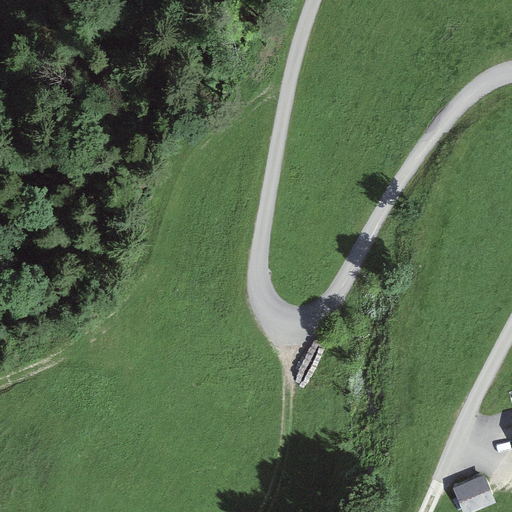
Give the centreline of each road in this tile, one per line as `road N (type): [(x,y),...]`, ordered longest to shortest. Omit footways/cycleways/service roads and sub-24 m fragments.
road 1 (unclassified): [(314,0),(288,93),(259,266),(264,296),(289,321),(311,317),(332,299),(404,176),(458,106),(511,73)]
road 2 (track): [(0,382),(69,348),(134,296),(161,253),(196,157),(292,75)]
road 3 (unclassified): [(511,329),(426,511)]
road 4 (track): [(289,321),(286,429),(265,511)]
